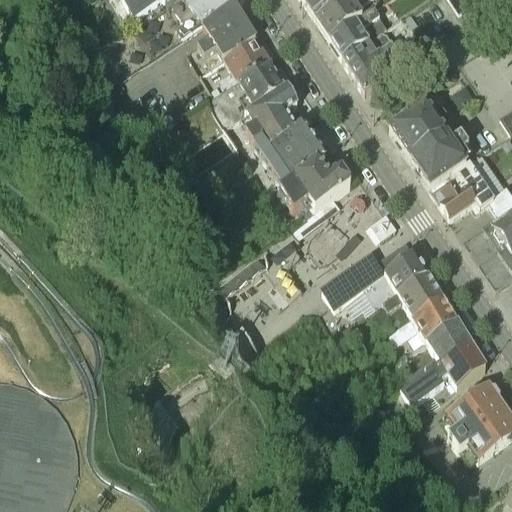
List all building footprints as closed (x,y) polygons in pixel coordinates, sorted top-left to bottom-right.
[(181,0),(114,0),(109,4),(122,26),(131,21),(138,32),(181,0)] [(181,0),(138,32),(156,63),(170,54),(201,34),(233,14),(243,7),(242,5),(241,5),(238,0),(181,0)] [(296,0),(302,9),(315,0),(296,0)] [(315,0),(302,9),(315,28),(356,0),(315,0)] [(362,24),(362,23),(356,16),(374,3),(372,0),(356,0),(315,28),(328,47),(362,24)] [(468,0),(440,0),(436,4),(441,12),(449,7),(458,19),(474,8),(468,0)] [(201,34),(208,45),(197,51),(203,62),(214,56),(223,70),(254,48),(252,45),(255,43),(250,35),(247,36),(241,27),(233,14),(201,34)] [(328,47),(341,67),(375,44),(386,37),(379,26),(373,16),(362,23),(362,24),(328,47)] [(402,71),(390,54),(385,58),(375,44),(341,67),(364,101),(402,71)] [(254,48),(223,70),(229,80),(218,87),(226,100),(269,71),(261,60),(264,58),(259,49),(256,51),(254,48)] [(243,121),(284,95),(269,71),(226,100),(209,111),(224,134),(243,121)] [(213,102),(220,98),(216,91),(209,96),(213,102)] [(285,120),(296,113),(284,95),(243,121),(247,127),(240,132),(257,159),(295,137),(285,120)] [(388,138),(409,168),(438,148),(445,159),(451,155),(448,151),(449,150),(440,136),(450,130),(442,118),(432,124),(425,113),(388,138)] [(282,195),(317,171),(324,167),(301,134),(295,137),(257,159),(282,195)] [(438,148),(409,168),(429,198),(464,173),(457,162),(467,156),(459,144),(449,150),(448,151),(451,155),(445,159),(438,148)] [(334,174),(324,181),(317,171),(282,195),(279,198),(293,219),(301,214),(307,223),(313,219),(327,209),(349,194),(339,179),(338,180),(334,174)] [(431,201),(449,227),(473,211),(479,219),(487,214),(496,228),(511,216),(511,203),(506,195),(491,204),(471,174),(431,201)] [(333,217),(327,209),(313,219),(318,225),(325,221),(326,222),(333,217)] [(390,238),(394,235),(386,223),(382,226),(381,224),(370,232),(380,247),(391,239),(390,238)] [(511,223),(493,236),(495,238),(494,239),(493,243),(498,250),(502,251),(503,250),(511,263),(511,223)] [(223,303),(264,274),(284,302),(282,304),(287,309),(300,299),(281,272),(295,262),(289,254),(299,247),(291,235),(229,279),(215,289),(223,303)] [(344,267),(360,249),(354,244),(338,262),(344,267)] [(380,287),(412,263),(403,251),(375,270),(370,262),(319,297),(333,318),(363,298),(364,299),(380,287)] [(381,312),(426,282),(414,263),(412,264),(412,263),(380,287),(364,299),(374,316),(382,312),(381,312)] [(409,325),(439,304),(426,282),(381,312),(382,312),(387,321),(401,312),(409,325)] [(395,352),(396,352),(416,339),(422,348),(453,327),(439,304),(409,325),(410,327),(396,336),(396,337),(388,343),(395,352)] [(453,327),(422,348),(433,365),(414,377),(408,368),(399,374),(408,388),(467,349),(453,327)] [(432,417),(437,412),(484,377),(467,349),(408,388),(410,392),(399,399),(410,414),(415,421),(425,414),(421,408),(425,405),(432,417)] [(76,487),(77,471),(76,454),(71,438),(63,424),(52,411),(40,400),(25,392),(9,388),(0,386),(0,511),(66,511),(71,503),(76,487)] [(457,452),(503,417),(487,395),(445,426),(455,440),(450,443),(457,452)] [(478,470),(511,444),(511,430),(503,417),(457,452),(463,461),(469,457),(478,470)] [(405,464),(421,453),(414,443),(398,454),(405,464)] [(411,474),(428,462),(421,453),(405,464),(411,474)] [(428,462),(411,474),(418,484),(435,472),(428,462)] [(425,493),(442,482),(435,472),(418,484),(425,493)] [(432,503),(449,492),(442,482),(425,493),(432,503)] [(449,492),(432,503),(438,511),(440,511),(456,501),(449,492)] [(456,501),(440,511),(461,511),(462,511),(456,501)]
